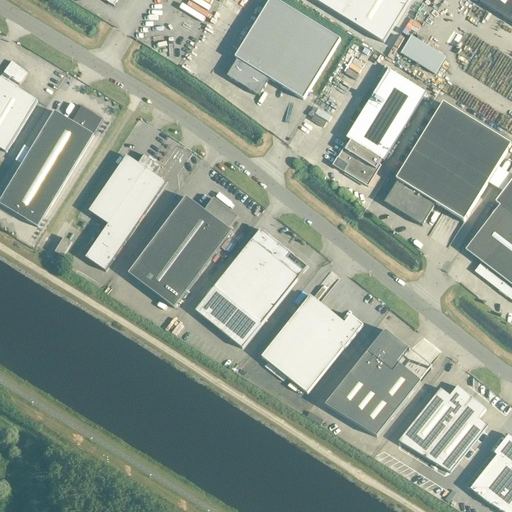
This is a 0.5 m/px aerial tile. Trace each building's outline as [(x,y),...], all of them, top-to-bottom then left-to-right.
[(144,0),(133,19),(208,64),(245,0),(144,0)] [(238,60),(227,78),(259,97),(270,80),(304,101),(341,41),(274,0),(271,0),(235,59),(238,60)] [(312,0),(384,44),(411,0),(312,0)] [(511,0),(478,0),(478,2),(511,22),(511,0)] [(403,55),(439,75),(449,57),(414,37),(403,55)] [(0,78),(0,149),(7,154),(38,102),(18,90),(20,86),(28,74),(12,62),(0,79),(0,78)] [(382,161),(384,162),(427,94),(389,71),(347,139),(351,142),(349,146),(347,145),(337,160),(338,161),(335,166),(344,171),(343,172),(368,188),(382,166),(380,165),(382,161)] [(410,216),(408,218),(423,227),(436,205),(465,223),(511,146),(444,104),(397,181),(398,182),(385,204),(402,214),(404,212),(410,216)] [(72,123),(55,112),(0,203),(0,205),(38,228),(94,136),(93,136),(103,120),(95,116),(95,117),(82,109),(76,119),(75,118),(72,123)] [(89,213),(109,226),(153,162),(143,155),(143,156),(144,157),(139,165),(127,157),(89,213)] [(163,169),(153,162),(109,226),(86,259),(106,273),(167,184),(156,176),(161,168),(162,169),(163,169)] [(511,181),(496,203),(500,206),(511,215),(511,181)] [(186,198),(129,275),(175,309),(232,232),(229,230),(238,218),(214,200),(205,212),(186,198)] [(511,215),(500,206),(466,251),(483,265),(477,272),(500,290),(499,292),(500,290),(508,296),(507,298),(508,298),(511,301),(511,215)] [(215,289),(196,312),(243,350),(261,326),(308,268),(286,251),(284,253),(280,250),(282,247),(270,238),(262,231),(261,231),(259,233),(254,239),(215,289)] [(56,253),(56,254),(63,258),(73,244),(65,239),(56,253)] [(60,263),(54,259),(51,264),(57,268),(60,264),(60,263)] [(311,297),(262,358),(308,395),(344,349),(345,350),(364,327),(351,317),(345,324),(311,297)] [(377,343),(325,406),(377,438),(409,399),(408,398),(414,391),(421,383),(399,365),(398,364),(404,356),(401,354),(402,352),(401,348),(400,347),(401,345),(387,333),(388,333),(386,331),(384,333),(385,334),(377,343)] [(399,443),(425,459),(472,399),(458,388),(451,397),(441,390),(399,443)] [(472,399),(425,459),(451,474),(488,427),(479,420),(486,410),(472,399)] [(511,511),(511,439),(509,437),(495,454),(497,456),(470,490),(486,503),(501,511),(511,511)]
